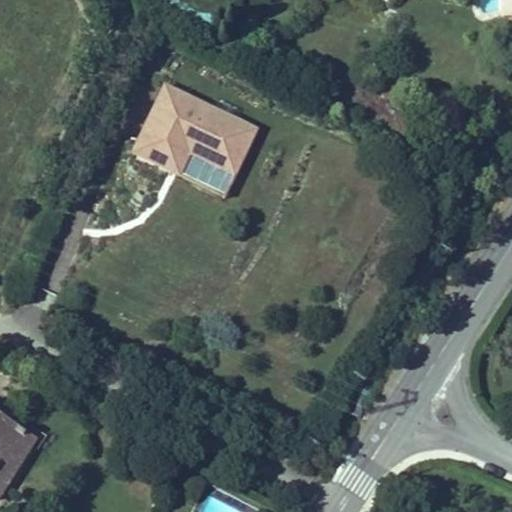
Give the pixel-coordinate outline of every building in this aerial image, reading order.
[(401,0),(403,1),(403,0),(418,0),(438,9),(442,0),(401,0)] [(226,188),(245,152),(165,111),(135,169),(171,187),(182,165),(185,159),(195,164),(192,170),(226,188)] [(182,165),(192,170),(195,164),(185,159),(182,165)] [(33,444),(0,422),(0,505),(5,509),(16,492),(5,486),(14,472),(9,469),(19,453),(25,457),(33,444)] [(43,449),(33,444),(25,457),(19,453),(9,469),(14,472),(5,486),(16,492),(43,449)]
